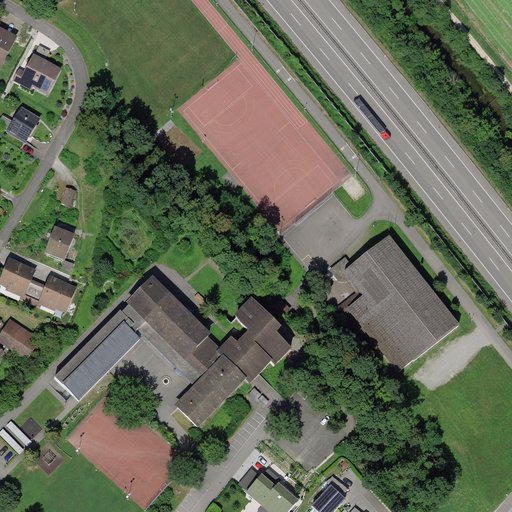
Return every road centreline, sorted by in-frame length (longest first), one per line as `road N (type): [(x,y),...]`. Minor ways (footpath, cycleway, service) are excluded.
road 1 (unclassified): [(511,363),(221,0)]
road 2 (motorway): [(278,0),(511,287)]
road 3 (motorway): [(511,238),(318,0)]
road 4 (residential): [(0,0),(66,49),(78,83),(70,124),(0,244)]
road 5 (residential): [(196,511),(264,419),(273,425)]
road 6 (track): [(511,94),(435,0)]
